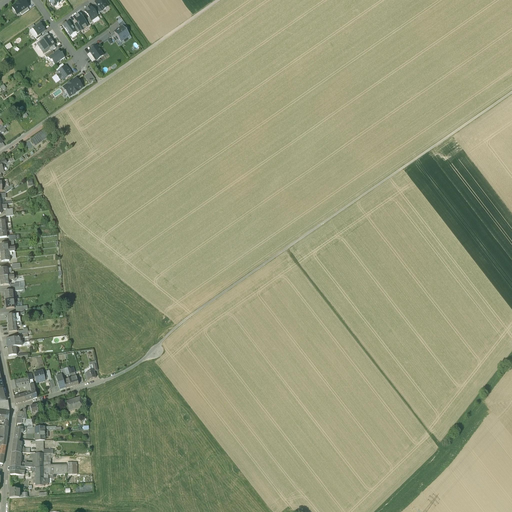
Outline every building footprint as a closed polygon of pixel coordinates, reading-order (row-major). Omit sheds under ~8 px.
[(23,0),(22,0),(12,8),(17,15),(20,13),(27,8),(28,7),(23,0)] [(108,5),(103,0),(99,0),(98,1),(95,3),(97,5),(101,12),(105,9),(105,8),(105,7),(108,5)] [(92,9),(91,7),(84,11),(89,18),(92,21),(97,17),(97,16),(92,9)] [(79,14),(73,18),(77,23),(82,30),(87,26),(79,14)] [(72,26),(69,22),(62,26),(70,37),(76,33),(72,26)] [(35,28),(32,29),(37,36),(40,34),(45,30),(40,24),(35,28)] [(122,26),(118,29),(118,30),(114,33),(115,34),(119,40),(119,41),(122,39),(123,40),(127,38),(126,36),(128,35),(122,26)] [(56,48),(54,46),(55,45),(50,39),(51,38),(49,36),(41,41),(37,44),(39,47),(41,50),(43,53),(49,49),(51,52),(52,51),(56,48)] [(103,56),(97,46),(89,51),(90,53),(95,60),(96,61),(103,56)] [(54,53),(48,58),(50,62),(51,61),(54,65),(64,58),(62,54),(61,55),(58,51),(54,53)] [(95,60),(90,53),(87,55),(92,62),(95,60)] [(57,72),(65,67),(62,64),(55,69),(57,72)] [(63,81),(71,75),(66,67),(65,67),(57,72),(57,73),(59,75),(57,76),(59,79),(61,78),(63,81)] [(89,73),(84,77),(89,84),(95,80),(89,73)] [(76,79),(71,82),(71,83),(69,84),(68,84),(63,88),(70,97),(74,94),(78,91),(82,88),(76,79)] [(5,245),(0,245),(0,251),(0,254),(8,253),(14,252),(14,248),(8,249),(7,245),(7,244),(5,245)] [(8,253),(0,254),(1,262),(9,261),(8,256),(8,253)] [(8,277),(0,277),(0,278),(1,286),(8,285),(8,281),(14,280),(13,279),(13,276),(8,277)] [(12,291),(4,292),(5,300),(13,299),(13,298),(12,291)] [(13,299),(5,300),(6,309),(14,308),(14,303),(13,299)] [(14,315),(7,316),(8,324),(16,323),(15,316),(15,315),(14,315)] [(16,323),(8,324),(9,332),(16,331),(16,327),(21,326),(20,322),(16,323)] [(16,339),(6,340),(7,348),(15,347),(21,346),(20,338),(20,337),(17,338),(15,338),(16,339)] [(15,347),(7,348),(8,356),(16,355),(15,347)] [(92,366),(89,367),(90,370),(88,371),(88,372),(85,373),(86,374),(84,374),(85,377),(87,377),(88,380),(96,378),(94,371),(93,368),(92,366)] [(68,368),(60,370),(61,375),(62,376),(74,372),(73,368),(69,369),(68,368)] [(42,371),(33,374),(36,383),(45,381),(44,380),(43,374),(42,371)] [(74,372),(62,376),(65,389),(78,385),(74,372)] [(62,376),(61,375),(55,377),(60,390),(65,389),(62,376)] [(28,378),(17,380),(18,388),(26,387),(26,386),(29,385),(28,380),(28,378)] [(33,399),(29,385),(26,386),(26,387),(27,394),(23,395),(25,402),(33,399)] [(23,395),(14,398),(15,405),(25,402),(23,395)] [(80,397),(65,402),(68,412),(83,407),(80,397)] [(36,405),(30,407),(26,409),(26,413),(31,412),(31,415),(29,415),(30,417),(38,415),(36,405)] [(26,409),(17,414),(17,418),(22,419),(22,420),(25,420),(24,423),(27,423),(27,426),(32,425),(31,420),(26,420),(26,416),(26,413),(26,409)] [(37,428),(35,428),(35,433),(35,441),(44,442),(44,438),(47,438),(47,431),(44,432),(44,427),(37,428)] [(22,428),(15,428),(14,440),(19,440),(20,433),(23,433),(22,428)] [(19,440),(14,440),(12,453),(20,453),(21,446),(21,443),(21,440),(19,440)] [(35,445),(24,444),(21,446),(20,453),(24,453),(30,454),(49,454),(49,452),(49,447),(51,447),(52,446),(50,446),(44,445),(35,445)] [(20,453),(12,453),(11,461),(20,461),(20,455),(20,453)] [(49,454),(30,454),(30,459),(35,459),(35,463),(49,463),(49,459),(49,454)] [(35,464),(30,464),(25,464),(24,465),(20,465),(19,468),(28,468),(30,469),(35,469),(44,469),(44,476),(50,475),(50,466),(49,463),(35,463),(35,464)] [(67,466),(50,466),(50,475),(53,475),(67,475),(67,466)] [(44,469),(35,469),(35,471),(35,476),(34,476),(34,480),(39,480),(44,480),(44,476),(44,469)] [(44,476),(44,480),(39,480),(40,487),(44,487),(44,485),(48,485),(48,478),(53,478),(53,475),(50,475),(44,476)] [(19,490),(10,490),(9,499),(23,498),(23,495),(20,495),(20,496),(19,496),(19,490)]
